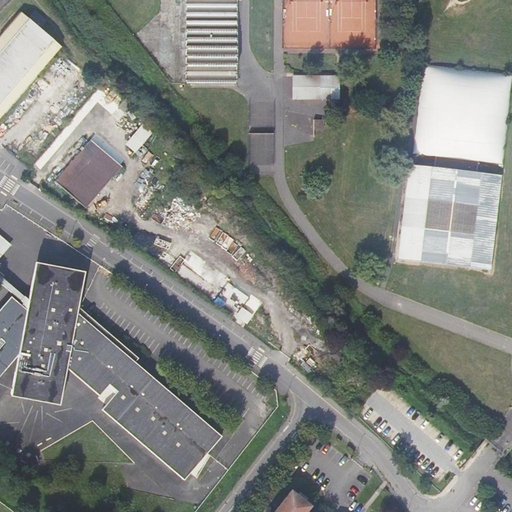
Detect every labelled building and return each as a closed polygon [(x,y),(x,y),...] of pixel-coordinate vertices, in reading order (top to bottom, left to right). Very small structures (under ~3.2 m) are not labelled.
[(183,0),(184,84),(234,85),(234,0),(183,0)] [(0,113),(58,49),(18,13),(0,32),(0,113)] [(293,103),(321,102),(321,81),(292,81),(293,103)] [(133,142),(140,148),(165,120),(157,113),(133,142)] [(471,160),(502,162),(505,127),(482,125),(481,132),(473,131),(472,145),(461,144),(460,151),(472,152),(471,160)] [(94,138),(83,150),(114,178),(124,166),(94,138)] [(87,208),(114,178),(83,150),(57,180),(87,208)] [(405,166),(395,258),(486,269),(497,177),(405,166)] [(0,255),(9,246),(0,238),(0,255)] [(33,261),(24,310),(8,297),(0,307),(0,373),(13,357),(8,393),(57,401),(62,369),(94,397),(105,385),(114,394),(99,411),(181,480),(219,435),(149,378),(146,380),(129,365),(136,358),(74,306),(79,268),(33,261)] [(247,323),(253,314),(242,307),(237,316),(247,323)] [(314,511),(295,496),(282,511),(314,511)]
